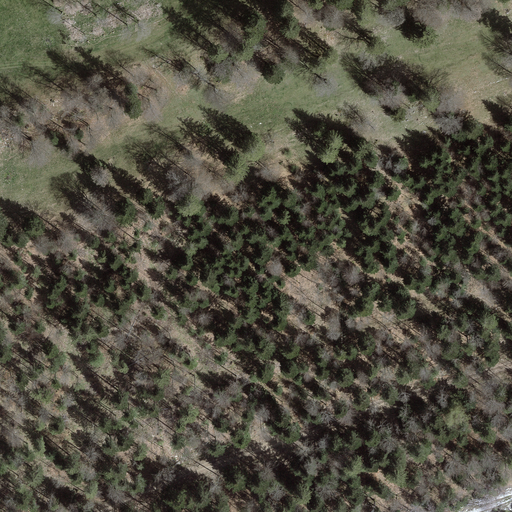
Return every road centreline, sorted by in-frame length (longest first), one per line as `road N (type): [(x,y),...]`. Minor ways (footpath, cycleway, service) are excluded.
road 1 (track): [(96,511),(185,473),(511,362)]
road 2 (track): [(0,484),(133,495)]
